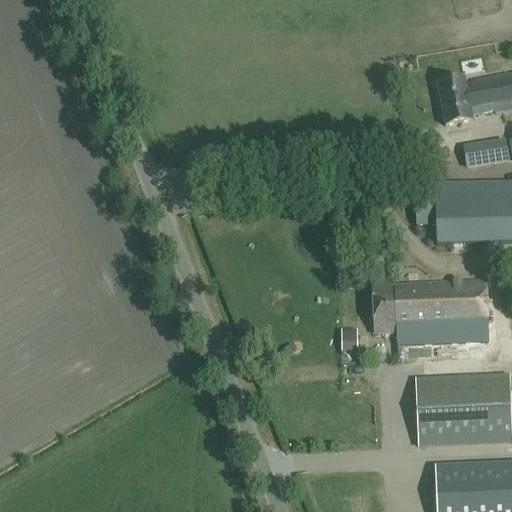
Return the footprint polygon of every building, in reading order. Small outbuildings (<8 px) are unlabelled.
[(446,127),(472,122),(472,119),(511,110),(511,73),(466,82),(466,79),(437,84),(446,127)] [(489,167),(509,165),(505,142),(487,145),(462,149),(465,169),(489,167)] [(416,227),(436,227),(437,246),(511,244),(511,185),(415,187),(416,227)] [(363,287),(360,260),(337,263),(340,290),(363,287)] [(398,362),(487,359),(485,283),(372,287),(374,335),(397,335),(398,362)] [(419,449),(511,444),(511,409),(510,377),(415,382),(419,449)] [(511,511),(511,465),(435,469),(436,511),(511,511)]
